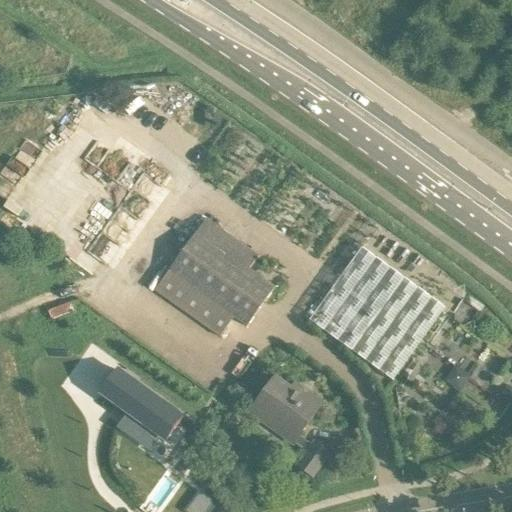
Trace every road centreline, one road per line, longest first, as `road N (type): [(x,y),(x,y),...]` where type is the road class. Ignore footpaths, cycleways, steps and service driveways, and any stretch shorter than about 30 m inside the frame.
road 1 (primary): [(150,0),(511,253)]
road 2 (primary): [(511,210),(214,0)]
road 3 (unclassified): [(511,164),(267,0)]
